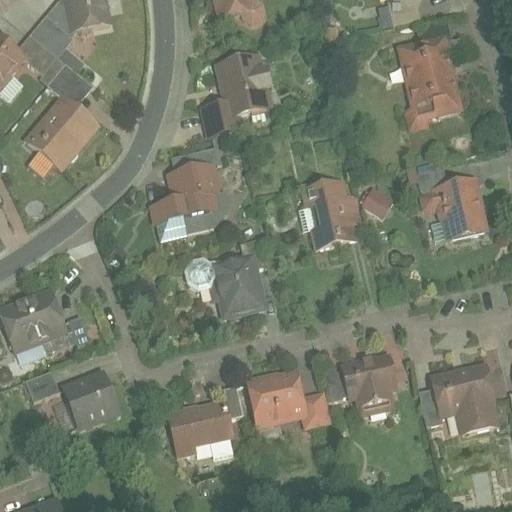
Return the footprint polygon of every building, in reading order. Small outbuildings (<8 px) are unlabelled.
[(102,0),(62,0),(60,1),(60,4),(69,45),(74,45),(111,37),(102,0)] [(249,0),(207,0),(214,32),(254,23),(249,0)] [(434,1),(434,0),(379,0),(383,13),(412,6),(434,1)] [(60,4),(27,45),(62,74),(72,82),(81,72),(63,58),(74,45),(69,45),(60,4)] [(412,6),(383,13),(384,16),(374,18),(380,39),(389,37),(390,39),(418,32),(412,6)] [(411,36),(415,53),(442,46),(443,51),(449,49),(444,28),(411,36)] [(38,90),(45,95),(62,74),(27,45),(14,61),(23,68),(22,69),(41,86),(38,90)] [(443,51),(442,46),(415,53),(393,58),(408,118),(401,120),(406,140),(427,136),(425,129),(461,121),(443,51)] [(0,95),(22,69),(23,68),(14,61),(0,49),(0,95)] [(220,113),(197,118),(203,149),(242,140),(239,127),(269,120),(265,102),(270,101),(265,77),(260,78),(257,66),(212,76),(220,113)] [(58,106),(72,118),(90,96),(72,82),(62,74),(45,95),(58,106)] [(59,184),(97,138),(72,118),(58,106),(21,152),(59,184)] [(168,168),(172,184),(211,174),(216,173),(212,157),(168,168)] [(151,238),(216,223),(212,205),(218,204),(211,174),(172,184),(163,186),(170,212),(146,217),(151,238)] [(488,244),(474,189),(429,201),(430,202),(417,206),(423,225),(435,222),(443,255),(488,244)] [(340,191),(298,202),(302,218),(310,217),(316,240),(308,241),(313,262),(355,252),(351,234),(358,232),(353,214),(351,204),(344,206),(340,191)] [(351,204),(353,214),(363,212),(360,200),(350,203),(351,204)] [(218,204),(212,205),(216,223),(217,224),(227,222),(222,203),(218,204)] [(250,267),(207,278),(210,291),(204,293),(209,315),(215,313),(221,334),(264,323),(262,315),(265,314),(257,280),(254,281),(250,267)] [(60,334),(47,300),(30,306),(29,302),(9,309),(10,313),(0,317),(0,339),(10,366),(64,346),(60,334)] [(78,327),(60,334),(64,346),(68,357),(87,350),(78,327)] [(99,339),(86,344),(93,360),(105,355),(99,339)] [(390,378),(387,364),(337,376),(339,383),(344,405),(346,414),(351,413),(355,430),(393,422),(389,404),(396,403),(395,399),(390,378)] [(499,439),(483,374),(427,388),(430,401),(437,431),(452,427),(458,449),(499,439)] [(403,375),(390,378),(395,399),(408,396),(403,375)] [(344,405),(339,383),(334,384),(332,376),(318,379),(326,413),(337,411),(337,407),(344,405)] [(118,426),(99,380),(57,397),(76,443),(118,426)] [(57,404),(48,382),(22,392),(31,414),(57,404)] [(300,408),(293,382),(276,386),(276,383),(248,390),(249,393),(242,395),(254,442),(299,431),(305,429),(300,408)] [(223,411),(227,430),(240,427),(234,397),(217,401),(219,412),(223,411)] [(437,431),(430,401),(415,405),(423,438),(438,435),(437,431)] [(320,403),(300,408),(305,429),(299,431),(301,441),(328,435),(320,403)] [(227,430),(223,411),(219,412),(162,425),(172,470),(194,465),(193,457),(231,449),(227,430)]
